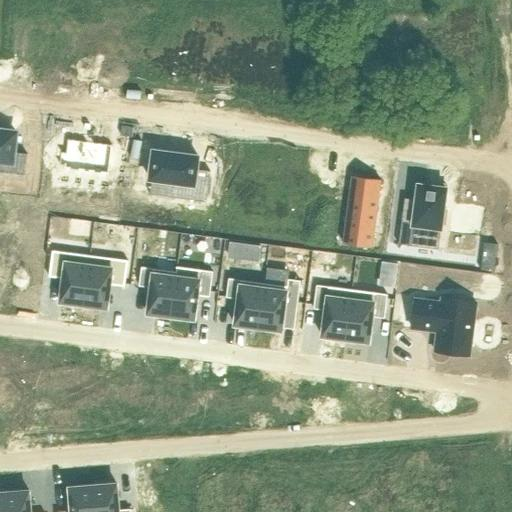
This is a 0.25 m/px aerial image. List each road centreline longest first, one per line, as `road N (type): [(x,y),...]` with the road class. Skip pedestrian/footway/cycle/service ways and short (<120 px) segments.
road 1 (residential): [(0,323),(511,393)]
road 2 (residential): [(0,100),(511,166)]
road 3 (residential): [(0,461),(511,418)]
